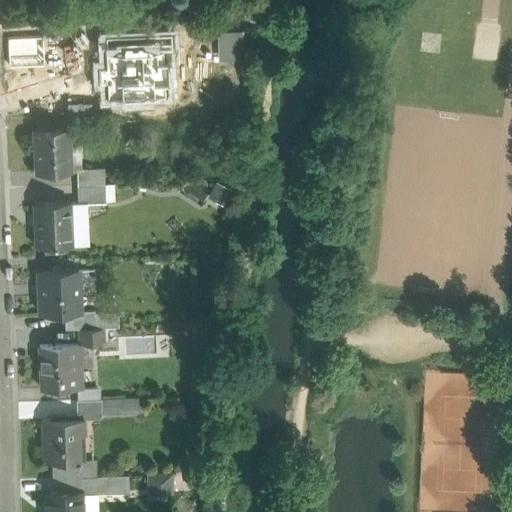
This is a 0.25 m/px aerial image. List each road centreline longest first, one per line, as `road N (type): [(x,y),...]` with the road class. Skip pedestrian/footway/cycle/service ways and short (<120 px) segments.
road 1 (residential): [(0,293),(7,511)]
road 2 (track): [(308,342),(511,347)]
